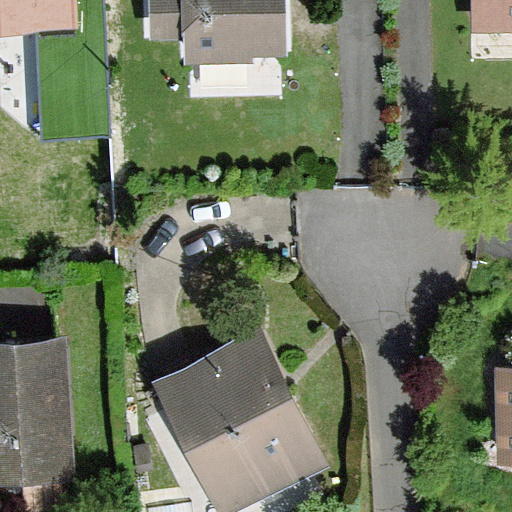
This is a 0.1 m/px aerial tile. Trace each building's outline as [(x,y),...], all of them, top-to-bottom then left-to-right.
[(104,0),(18,0),(19,18),(42,17),(44,53),(107,49),(104,0)] [(188,0),(189,44),(248,43),(248,35),(280,34),(279,0),(188,0)] [(255,331),(167,376),(228,495),(307,454),(268,378),(277,374),(255,331)] [(61,344),(0,348),(0,474),(71,469),(61,344)] [(511,362),(500,363),(502,450),(511,449),(511,362)]
